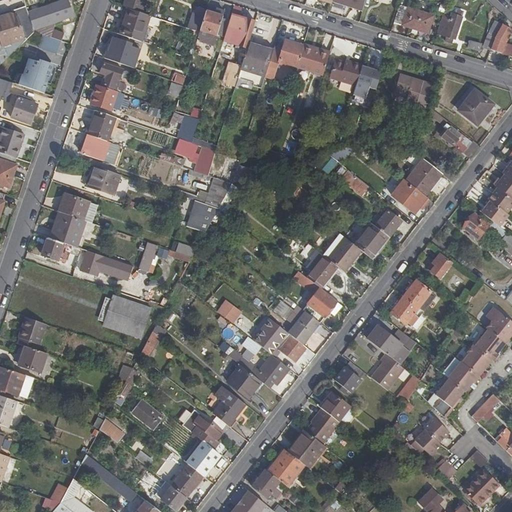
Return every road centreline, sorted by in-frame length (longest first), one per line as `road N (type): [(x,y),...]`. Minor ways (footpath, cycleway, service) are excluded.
road 1 (residential): [(209,511),(511,121)]
road 2 (residential): [(0,295),(101,0)]
road 3 (residential): [(511,79),(254,0)]
